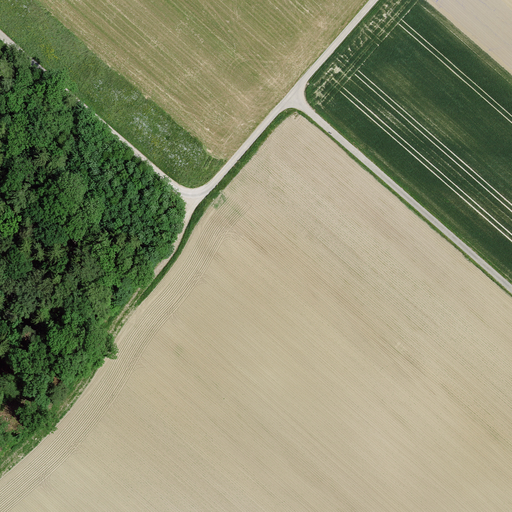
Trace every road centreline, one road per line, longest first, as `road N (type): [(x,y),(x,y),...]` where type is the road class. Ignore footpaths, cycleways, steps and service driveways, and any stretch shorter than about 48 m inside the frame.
road 1 (unclassified): [(0,37),(192,202),(379,0)]
road 2 (track): [(511,286),(294,97)]
